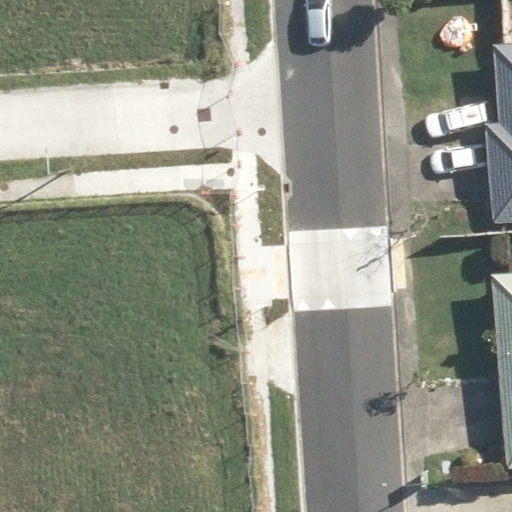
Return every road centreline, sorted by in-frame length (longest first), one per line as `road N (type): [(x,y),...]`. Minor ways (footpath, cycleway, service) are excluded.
road 1 (residential): [(375,511),(342,105)]
road 2 (residential): [(342,105),(0,131)]
